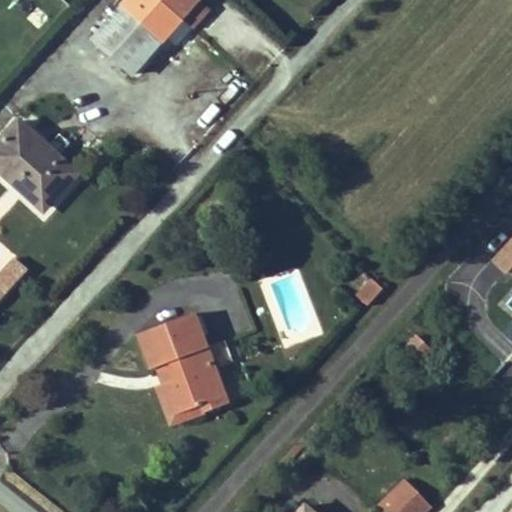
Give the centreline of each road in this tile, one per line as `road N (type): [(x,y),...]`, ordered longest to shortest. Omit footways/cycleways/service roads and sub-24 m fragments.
road 1 (residential): [(0,385),(345,0)]
road 2 (unknown): [(236,511),(511,202)]
